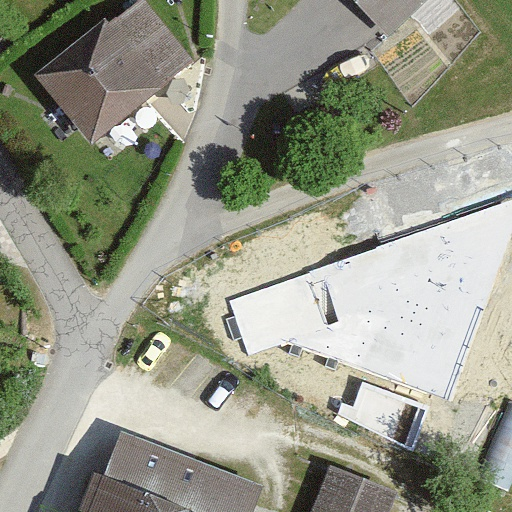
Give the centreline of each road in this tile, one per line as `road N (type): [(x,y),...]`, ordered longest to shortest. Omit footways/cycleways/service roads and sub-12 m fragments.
road 1 (residential): [(9,511),(95,335),(176,206),(213,108),(232,0)]
road 2 (track): [(150,253),(319,174),(511,137)]
road 3 (unknown): [(213,108),(364,18)]
